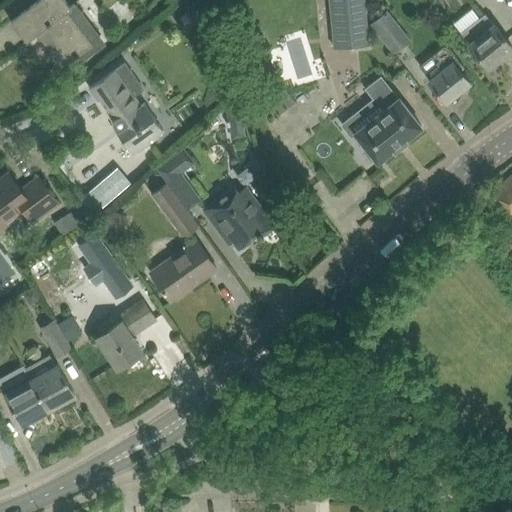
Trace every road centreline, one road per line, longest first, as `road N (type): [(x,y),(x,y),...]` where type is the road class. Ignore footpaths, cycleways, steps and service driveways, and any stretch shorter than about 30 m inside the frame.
road 1 (residential): [(511,496),(247,480),(227,471),(190,427)]
road 2 (tertiary): [(266,350),(511,138)]
